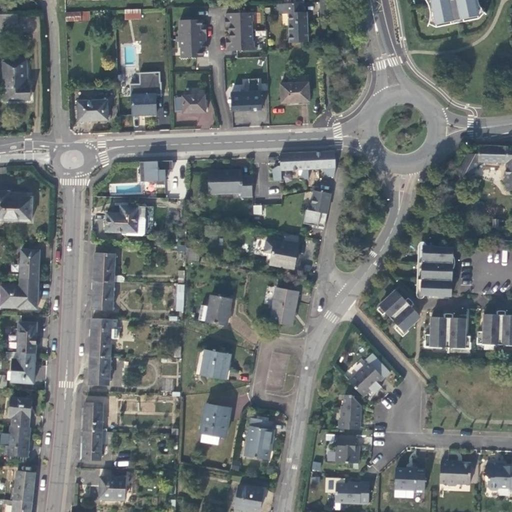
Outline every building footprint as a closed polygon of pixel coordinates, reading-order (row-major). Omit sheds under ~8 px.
[(303,10),(303,0),(295,0),(278,1),(279,11),(289,10),(290,39),(308,39),(307,10),(303,10)] [(429,24),(436,27),(430,0),(425,0),(426,0),(426,1),(427,2),(427,4),(428,5),(429,6),(429,8),(429,9),(430,10),(430,11),(430,13),(430,14),(430,16),(430,17),(430,18),(430,20),(429,21),(429,22),(429,24)] [(430,0),(436,27),(452,24),(451,21),(463,19),(464,22),(479,19),(475,0),(430,0)] [(475,0),(479,19),(485,12),(484,12),(483,11),(483,10),(482,8),(481,7),(480,6),(480,5),(479,4),(479,2),(479,1),(478,0),(475,0)] [(141,16),(141,7),(125,7),(126,17),(141,16)] [(83,18),(83,9),(67,10),(67,19),(83,18)] [(92,18),(91,9),(83,9),(83,18),(92,18)] [(20,20),(19,11),(0,12),(0,29),(5,29),(5,21),(20,20)] [(230,20),(231,30),(254,29),(253,19),(254,19),(254,13),(254,11),(227,12),(228,20),(230,20)] [(27,18),(28,31),(39,31),(39,17),(27,18)] [(180,34),(180,37),(207,36),(206,27),(202,28),(202,17),(181,18),(181,29),(180,29),(180,34)] [(254,40),(254,29),(231,30),(231,40),(229,40),(229,50),(256,49),(256,46),(255,40),(254,40)] [(207,44),(207,36),(180,37),(180,40),(180,46),(182,46),(182,56),(204,55),(204,45),(207,44)] [(27,60),(5,61),(7,95),(19,95),(31,94),(31,85),(26,85),(26,81),(28,81),(27,60)] [(145,114),(157,114),(157,93),(163,93),(162,80),(161,80),(161,70),(140,71),(141,82),(131,82),(131,95),(133,95),(134,115),(145,114)] [(309,82),(282,84),(283,103),(293,102),(298,102),(298,101),(310,100),(309,82)] [(262,91),(233,92),(233,110),(263,109),(262,91)] [(206,95),(185,96),(185,97),(186,110),(186,113),(207,112),(206,95)] [(178,110),(186,110),(185,97),(177,98),(178,110)] [(108,100),(79,101),(80,121),(92,120),(109,119),(108,100)] [(511,146),(479,146),(479,153),(469,153),(459,175),(471,179),(479,160),(506,162),(506,189),(511,189),(511,146)] [(333,175),(335,166),(334,151),(297,152),(297,168),(302,168),(301,174),(305,178),(308,178),(308,167),(321,167),(327,175),(333,175)] [(282,169),(297,168),(297,152),(280,153),(281,165),(278,165),(273,169),(275,179),(283,179),(282,169)] [(172,161),(139,162),(140,182),(155,182),(155,186),(164,185),(164,177),(167,177),(167,170),(172,170),(172,161)] [(208,170),(209,189),(209,191),(242,191),(242,195),(252,194),(252,187),(252,186),(252,176),(241,176),(241,169),(236,169),(208,170)] [(312,189),(307,215),(305,223),(306,225),(307,225),(308,226),(310,225),(311,224),(323,226),(326,209),(330,192),(312,189)] [(0,219),(30,222),(31,209),(32,198),(9,196),(9,191),(0,190),(0,219)] [(137,206),(136,206),(119,205),(119,213),(105,213),(105,221),(104,231),(121,231),(120,234),(143,235),(144,217),(136,216),(137,206)] [(253,214),(261,215),(262,206),(254,205),(253,214)] [(295,249),(298,235),(285,232),(283,242),(269,240),(264,262),(292,267),(295,249)] [(177,282),(184,282),(185,258),(186,246),(171,246),(171,250),(178,250),(177,282)] [(453,273),(454,247),(435,246),(423,246),(421,295),(424,295),(424,296),(431,296),(431,295),(452,296),(453,273)] [(22,250),(20,278),(39,278),(40,263),(40,251),(22,250)] [(114,253),(94,252),(94,267),(93,281),(113,281),(122,282),(122,278),(120,276),(115,276),(113,278),(114,253)] [(38,292),(39,278),(20,278),(20,284),(0,283),(0,305),(19,306),(19,307),(37,308),(38,292)] [(112,310),(113,281),(93,281),(93,294),(92,309),(112,310)] [(298,291),(276,287),(270,321),(289,325),(292,311),(293,304),(295,304),(298,291)] [(403,331),(420,316),(411,306),(414,303),(411,300),(409,299),(407,301),(397,291),(381,307),(403,331)] [(228,313),(231,300),(211,296),(208,307),(201,305),(198,320),(226,325),(228,313)] [(479,343),(511,343),(511,314),(504,314),(504,312),(501,312),(499,312),(499,314),(484,314),(484,331),(479,331),(479,343)] [(426,346),(470,348),(471,336),(466,336),(467,318),(452,318),(452,315),(450,315),(448,315),(447,317),(433,317),(432,334),(427,334),(426,346)] [(116,336),(117,319),(92,318),(91,336),(90,356),(110,357),(111,336),(116,336)] [(20,323),(19,352),(35,352),(36,337),(37,323),(20,323)] [(174,354),(174,358),(181,359),(182,346),(172,345),(172,354),(174,354)] [(230,355),(206,350),(201,374),(226,379),(228,367),(230,355)] [(35,368),(35,352),(19,352),(18,360),(14,360),(13,382),(34,383),(35,368)] [(109,384),(110,357),(90,356),(90,371),(89,384),(109,384)] [(357,373),(350,381),(363,396),(372,388),(374,390),(377,387),(380,384),(379,382),(384,378),(381,374),(386,370),(381,365),(377,369),(375,367),(369,361),(357,371),(357,373)] [(168,365),(167,374),(175,374),(176,366),(168,365)] [(339,420),(339,428),(360,429),(361,416),(361,405),(353,395),(345,395),(344,405),(342,405),(341,420),(339,420)] [(12,417),(12,425),(29,427),(31,414),(32,399),(11,396),(9,416),(12,417)] [(85,415),(84,430),(102,431),(104,403),(85,402),(85,415)] [(230,408),(206,404),(201,433),(202,433),(200,441),(218,444),(219,437),(225,438),(228,419),(230,408)] [(244,456),(268,461),(271,445),(273,433),(271,432),(273,424),(252,420),(244,456)] [(27,443),(29,427),(12,425),(8,454),(26,456),(27,443)] [(101,459),(102,431),(84,430),(83,443),(83,458),(101,459)] [(336,462),(359,463),(359,455),(359,450),(355,450),(356,437),(337,436),(336,462)] [(470,483),(471,463),(459,463),(458,461),(453,460),(442,460),(441,482),(448,482),(451,484),(456,485),(459,482),(470,483)] [(509,489),(511,489),(511,465),(509,465),(501,465),(501,462),(484,462),(482,464),(481,474),(483,476),(483,486),(486,489),(492,489),(495,487),(509,487),(509,489)] [(410,469),(396,469),(395,488),(415,489),(415,492),(425,492),(426,470),(410,469)] [(18,471),(14,501),(31,503),(33,489),(35,474),(18,471)] [(125,478),(100,477),(99,486),(99,499),(123,500),(125,478)] [(369,503),(370,482),(364,481),(361,481),(361,482),(352,482),(352,484),(336,483),(336,502),(369,503)] [(263,492),(238,487),(234,509),(248,511),(258,511),(260,504),(263,492)] [(29,511),(31,503),(14,501),(12,511),(29,511)]
